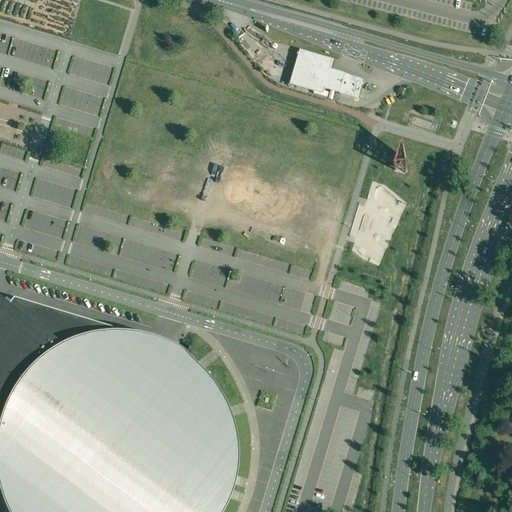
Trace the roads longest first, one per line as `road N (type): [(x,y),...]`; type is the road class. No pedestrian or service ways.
road 1 (unclassified): [(265,511),(306,372),(294,351),(0,262)]
road 2 (secondary): [(507,107),(437,293),(398,511)]
road 3 (secondary): [(423,511),(455,343),(511,183)]
road 4 (secondary): [(253,10),(507,107)]
road 5 (secondary): [(511,81),(253,10)]
